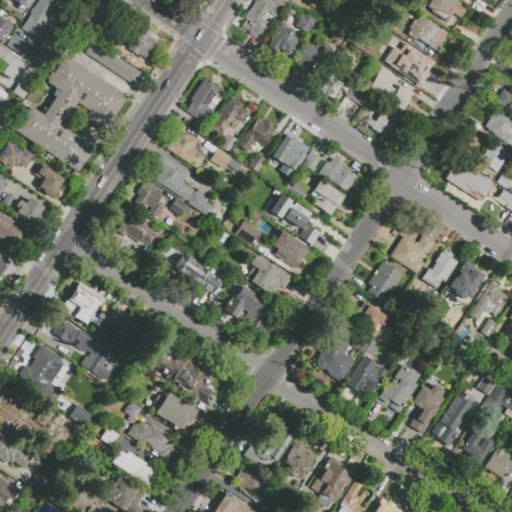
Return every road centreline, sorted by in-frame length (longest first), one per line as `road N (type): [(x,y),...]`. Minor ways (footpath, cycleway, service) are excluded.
road 1 (residential): [(511,14),(177,511)]
road 2 (residential): [(478,511),(68,241)]
road 3 (tertiary): [(199,36),(0,342)]
road 4 (residential): [(511,249),(249,71)]
